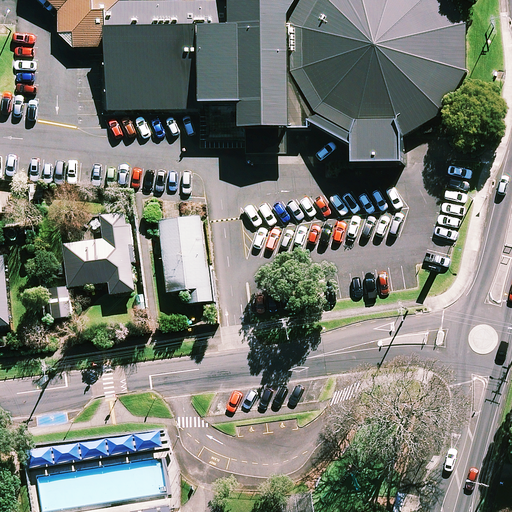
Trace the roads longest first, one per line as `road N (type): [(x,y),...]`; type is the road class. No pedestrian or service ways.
road 1 (residential): [(352,348),(0,398)]
road 2 (secondary): [(468,314),(511,175)]
